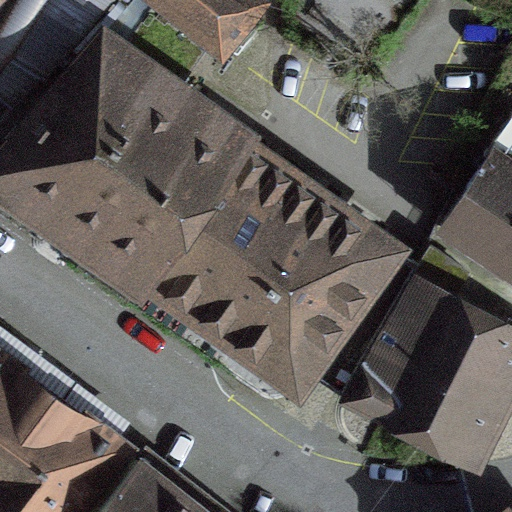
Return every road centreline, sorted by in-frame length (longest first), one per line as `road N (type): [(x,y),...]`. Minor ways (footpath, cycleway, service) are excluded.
road 1 (residential): [(0,254),(328,505)]
road 2 (residential): [(328,505),(511,485)]
